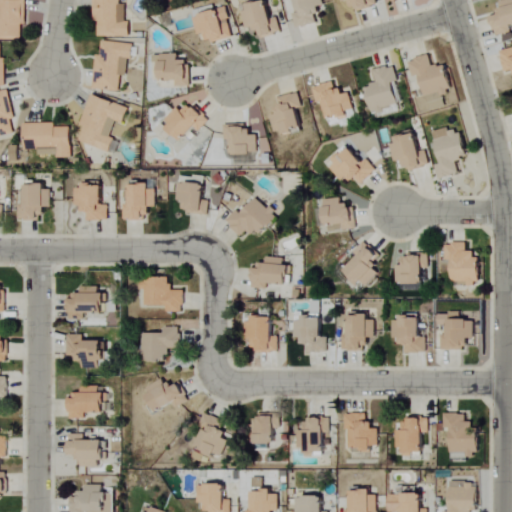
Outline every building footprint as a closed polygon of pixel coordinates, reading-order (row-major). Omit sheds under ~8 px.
[(0,37),(0,40),(23,40),(22,25),(27,25),(26,0),(0,0),(1,8),(0,7),(0,37)] [(127,5),(121,4),(120,0),(96,0),(96,37),(131,38),(131,22),(126,22),(127,5)] [(244,13),(249,32),(263,28),(266,38),(283,33),(279,18),(274,20),(268,0),(257,0),(249,2),(251,11),(244,13)] [(297,0),(301,13),(294,14),(298,29),(319,24),(317,16),(322,15),(320,7),(326,5),(324,0),(297,0)] [(343,0),(344,3),(351,1),(354,12),(378,5),(376,0),(343,0)] [(197,17),(217,12),(215,5),(195,10),(197,17)] [(200,36),(207,34),(210,44),(235,38),(228,9),(195,17),(200,36)] [(98,55),(95,90),(121,92),(122,76),(128,76),(129,59),(134,60),(135,44),(103,42),(102,55),(98,55)] [(191,87),(191,61),(180,61),(180,55),(154,55),(154,80),(177,80),(177,87),(191,87)] [(375,71),(377,85),(367,87),(373,114),(400,109),(395,83),(399,82),(396,67),(375,71)] [(331,122),(351,118),(349,112),(354,111),(350,88),(337,90),(335,84),(315,87),(318,103),(327,101),(331,122)] [(0,137),(16,134),(9,91),(0,92),(0,137)] [(79,141),(110,153),(116,139),(110,137),(116,121),(125,124),(131,109),(93,94),(81,126),(84,127),(79,141)] [(278,99),(282,114),(273,117),(277,133),(286,131),(287,134),(305,130),(301,110),(304,109),(301,94),(278,99)] [(165,123),(186,142),(198,128),(202,132),(211,121),(192,105),(185,113),(179,108),(165,123)] [(72,157),(71,127),(57,127),(57,124),(25,124),(25,151),(38,150),(38,157),(72,157)] [(226,126),(226,140),(234,140),(235,156),(260,155),(259,136),(249,136),(248,125),(226,126)] [(440,180),(461,175),(458,163),(471,159),(464,131),(451,134),(450,129),(434,132),(443,165),(437,166),(440,180)] [(396,163),(404,160),(407,172),(431,165),(428,152),(423,154),(418,135),(390,143),(396,163)] [(378,171),(368,160),(364,163),(352,149),(331,167),(344,182),(351,176),(361,186),(378,171)] [(210,186),(181,182),(179,201),(187,202),(185,212),(210,216),(212,201),(208,201),(210,186)] [(87,222),(110,221),(110,206),(105,206),(104,184),(86,184),(86,189),(77,190),(77,207),(87,206),(87,222)] [(44,222),(45,208),(51,208),(51,186),(28,185),(27,205),(20,205),(19,221),(44,222)] [(125,221),(150,221),(150,208),(156,208),(157,186),(133,186),(132,205),(126,205),(125,221)] [(228,222),(244,237),(249,231),(258,240),(280,217),(261,198),(245,215),(240,210),(228,222)] [(383,256),(365,242),(355,254),(360,257),(348,273),(368,288),(382,271),(375,266),(383,256)] [(468,244),(447,244),(446,261),(453,261),(453,284),(482,284),(482,258),(475,258),(476,253),(468,252),(468,244)] [(397,267),(398,286),(428,285),(428,255),(405,255),(405,266),(397,267)] [(256,289),(269,290),(269,284),(291,286),(293,267),(287,266),(287,259),(270,258),(269,264),(257,264),(256,289)] [(170,307),(170,313),(186,313),(186,291),(173,292),(173,279),(143,279),(143,291),(147,291),(147,307),(170,307)] [(73,320),(87,319),(87,315),(109,314),(108,295),(102,295),(101,288),(84,288),(84,295),(72,295),(73,320)] [(376,338),(375,314),(352,315),(352,323),(344,323),(345,352),(369,351),(369,338),(376,338)] [(440,314),(440,331),(443,331),(443,350),(475,350),(474,321),(462,321),(462,314),(440,314)] [(395,322),(395,339),(405,339),(405,354),(429,354),(428,338),(423,338),(423,316),(403,316),(404,321),(395,322)] [(248,323),(247,340),(255,340),(255,352),(279,352),(280,338),(275,337),(276,318),(255,318),(255,323),(248,323)] [(329,353),(329,337),(324,337),(324,318),(304,319),(304,321),(296,322),(296,339),(306,339),(306,354),(329,353)] [(165,333),(144,333),(144,361),(169,361),(169,348),(181,348),(182,328),(165,327),(165,333)] [(70,356),(79,356),(79,362),(85,362),(86,369),(103,368),(103,360),(109,360),(108,341),(86,341),(86,335),(70,335),(70,356)] [(0,361),(9,361),(10,337),(0,336),(0,361)] [(0,403),(2,404),(2,397),(9,397),(9,377),(0,377),(0,403)] [(149,386),(152,394),(146,397),(154,414),(175,404),(177,407),(191,401),(183,383),(172,388),(167,378),(149,386)] [(102,386),(84,386),(84,393),(75,393),(75,409),(71,409),(71,419),(87,419),(87,412),(109,412),(109,392),(102,393),(102,386)] [(199,446),(207,449),(205,456),(212,459),(214,453),(223,456),(228,440),(223,439),(228,422),(205,414),(200,428),(204,429),(199,446)] [(354,429),(355,453),(374,452),(374,446),(379,446),(379,422),(370,422),(370,414),(346,414),(347,429),(354,429)] [(453,454),(475,454),(475,452),(482,452),(482,432),(475,432),(475,422),(467,422),(467,414),(445,414),(446,428),(453,428),(453,454)] [(258,444),(277,444),(277,428),(280,428),(280,415),(257,416),(258,444)] [(426,454),(426,433),(430,432),(430,418),(412,418),(412,430),(397,430),(398,449),(405,448),(405,454),(426,454)] [(329,419),(307,419),(307,430),(299,430),(299,449),(307,449),(307,456),(329,456),(329,419)] [(0,457),(10,457),(9,433),(0,433),(0,457)] [(108,460),(108,441),(86,441),(86,435),(72,435),(72,456),(82,456),(82,467),(101,467),(102,460),(108,460)] [(0,496),(8,497),(9,473),(0,472),(0,496)] [(281,511),(282,491),(265,491),(265,479),(256,478),(255,511),(248,511),(247,511),(274,511),(275,511),(281,511)] [(481,511),(481,483),(453,484),(453,511),(481,511)] [(116,511),(116,493),(105,493),(105,485),(88,486),(88,495),(72,495),(72,511),(116,511)] [(228,485),(200,485),(200,503),(207,503),(207,511),(232,511),(232,499),(228,500),(228,485)] [(347,511),(346,511),(378,511),(378,490),(354,490),(355,511),(347,511)] [(392,511),(430,511),(430,508),(426,509),(426,494),(392,494),(392,511)] [(331,511),(327,511),(327,496),(299,496),(298,511),(331,511)]
